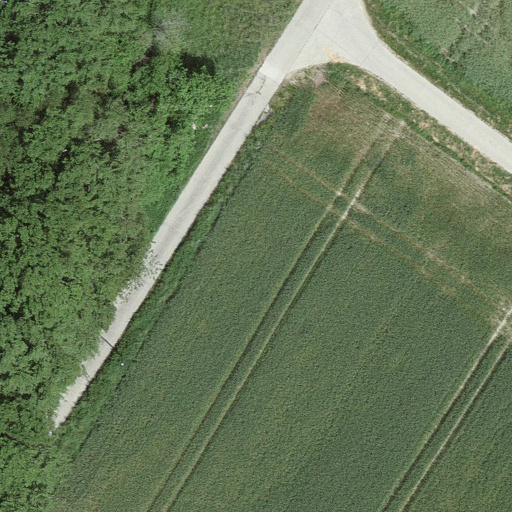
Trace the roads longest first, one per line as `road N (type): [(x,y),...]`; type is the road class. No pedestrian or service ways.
road 1 (unclassified): [(0,473),(181,231),(318,0)]
road 2 (unclassified): [(511,134),(318,0)]
